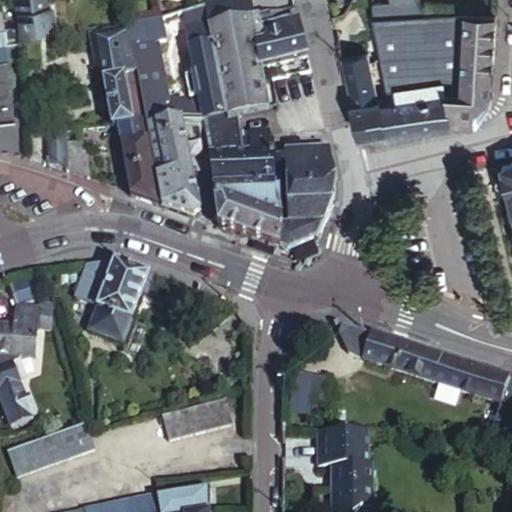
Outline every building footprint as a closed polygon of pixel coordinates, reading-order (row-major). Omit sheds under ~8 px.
[(41,0),(11,0),(16,37),(44,34),(42,12),(41,0)] [(251,1),(248,0),(235,0),(203,6),(207,29),(250,20),(255,19),(254,15),(251,1)] [(406,0),(376,0),(377,15),(407,13),(406,0)] [(406,0),(407,13),(423,12),(417,0),(406,0)] [(160,21),(164,19),(162,7),(154,9),(154,12),(156,12),(157,21),(160,21)] [(250,20),(251,27),(289,18),(287,9),(254,15),(255,19),(250,20)] [(423,12),(407,13),(377,15),(382,39),(384,50),(390,88),(397,87),(447,79),(449,92),(463,92),(469,10),(423,12)] [(463,92),(449,92),(446,92),(455,122),(478,121),(478,108),(493,92),(498,12),(469,10),(463,92)] [(150,23),(149,14),(131,18),(132,26),(146,24),(150,23)] [(305,58),(295,16),(289,18),(251,27),(259,68),(273,65),(305,58)] [(251,27),(250,20),(207,29),(211,47),(225,116),(260,109),(267,108),(262,83),(259,68),(251,27)] [(123,27),(124,30),(125,33),(135,71),(137,70),(144,110),(167,107),(166,104),(156,45),(163,43),(160,21),(157,21),(150,23),(146,24),(132,26),(123,27)] [(211,47),(207,29),(185,33),(188,51),(211,47)] [(135,72),(135,71),(125,33),(124,30),(89,36),(97,83),(103,82),(105,95),(107,111),(110,127),(117,126),(144,123),(135,72)] [(0,63),(4,63),(17,62),(15,43),(2,44),(2,47),(0,47),(0,63)] [(366,54),(363,43),(354,44),(356,56),(366,54)] [(201,121),(225,116),(211,47),(188,51),(192,72),(192,73),(189,77),(192,94),(196,96),(201,121)] [(399,97),(397,87),(390,88),(384,50),(366,54),(356,56),(341,59),(352,103),(384,98),(384,103),(396,101),(395,98),(399,97)] [(192,72),(188,51),(179,52),(183,74),(192,72)] [(4,63),(0,63),(0,121),(11,120),(4,63)] [(259,68),(262,83),(270,81),(277,80),(273,65),(259,68)] [(192,73),(192,72),(183,74),(188,100),(184,101),(182,97),(174,99),(172,103),(166,104),(167,107),(168,112),(178,111),(180,120),(201,121),(196,96),(192,94),(189,77),(192,73)] [(352,103),(360,135),(443,122),(455,122),(446,92),(449,92),(447,79),(397,87),(399,97),(395,98),(396,101),(384,103),(384,98),(352,103)] [(107,111),(105,95),(101,96),(97,99),(98,108),(103,111),(107,111)] [(168,112),(167,107),(144,110),(147,125),(180,120),(178,111),(168,112)] [(260,109),(225,116),(226,124),(269,116),(267,108),(260,109)] [(226,124),(225,116),(201,121),(207,152),(232,151),(226,124)] [(153,162),(187,156),(180,120),(147,125),(153,162)] [(158,208),(144,123),(117,126),(129,194),(130,199),(158,208)] [(47,167),(63,171),(62,145),(60,126),(45,127),(47,167)] [(251,131),(251,151),(274,151),(274,145),(272,142),(270,140),(266,141),(266,132),(251,131)] [(84,144),(62,145),(63,171),(69,173),(87,179),(84,144)] [(326,150),(286,150),(286,164),(329,163),(326,150)] [(232,151),(207,152),(217,228),(281,251),(282,228),(280,228),(280,214),(280,184),(274,184),(274,151),(251,151),(232,151)] [(161,209),(196,221),(199,212),(187,156),(153,162),(161,209)] [(511,158),(500,165),(511,211),(511,158)] [(332,176),(329,163),(286,164),(286,182),(334,184),(332,176)] [(286,228),(282,228),(281,251),(289,253),(318,242),(336,202),(334,184),(286,182),(286,213),(286,228)] [(73,301),(97,308),(110,263),(82,269),(73,301)] [(147,276),(110,263),(97,308),(96,311),(108,315),(101,337),(123,345),(140,296),(147,276)] [(147,276),(140,296),(148,299),(154,279),(147,276)] [(108,315),(96,311),(89,333),(101,337),(108,315)] [(0,374),(11,371),(22,369),(21,366),(35,367),(37,337),(51,338),(52,317),(13,315),(11,332),(0,331),(0,374)] [(509,379),(371,338),(363,363),(500,406),(502,399),(509,379)] [(34,434),(11,371),(0,374),(0,402),(13,441),(34,434)] [(297,378),(296,406),(329,408),(331,380),(297,378)] [(511,402),(511,379),(509,379),(502,399),(511,402)] [(511,402),(502,399),(500,406),(511,410),(511,402)] [(229,428),(222,400),(158,418),(166,446),(229,428)] [(82,428),(38,444),(47,469),(92,453),(82,428)] [(339,429),(314,428),(312,462),(326,463),(326,468),(332,473),(325,479),(323,511),(344,511),(351,505),(363,506),(366,465),(360,464),(363,430),(339,429)] [(14,481),(47,469),(38,444),(5,456),(14,481)] [(205,511),(205,491),(162,499),(157,500),(157,502),(159,511),(205,511)] [(134,506),(135,511),(159,511),(157,502),(134,506)]
